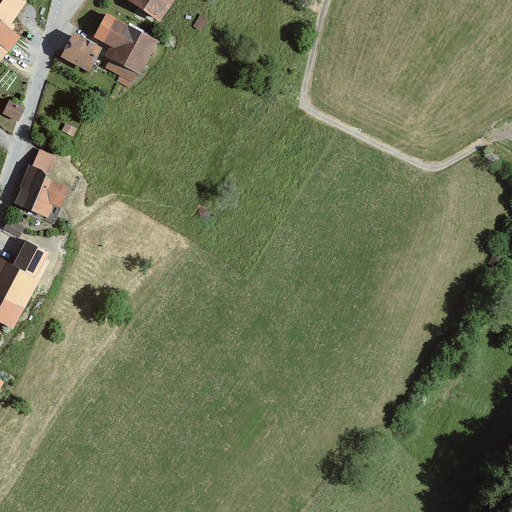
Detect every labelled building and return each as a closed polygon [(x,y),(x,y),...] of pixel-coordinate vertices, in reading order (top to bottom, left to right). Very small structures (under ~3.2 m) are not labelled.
[(0,0),(0,60),(20,37),(11,26),(27,0),(0,0)] [(130,0),(159,20),(172,0),(130,0)] [(117,80),(131,87),(155,35),(103,11),(92,36),(109,44),(104,55),(109,57),(104,66),(120,74),(117,80)] [(73,33),(61,56),(91,71),(102,48),(73,33)] [(9,97),(1,111),(17,120),(25,105),(9,97)] [(28,163),(10,203),(47,219),(55,203),(61,206),(69,187),(46,176),(55,156),(40,149),(33,165),(28,163)] [(3,230),(21,235),(24,225),(6,220),(3,230)] [(0,254),(0,319),(13,326),(39,279),(36,277),(49,253),(19,237),(7,259),(0,254)]
